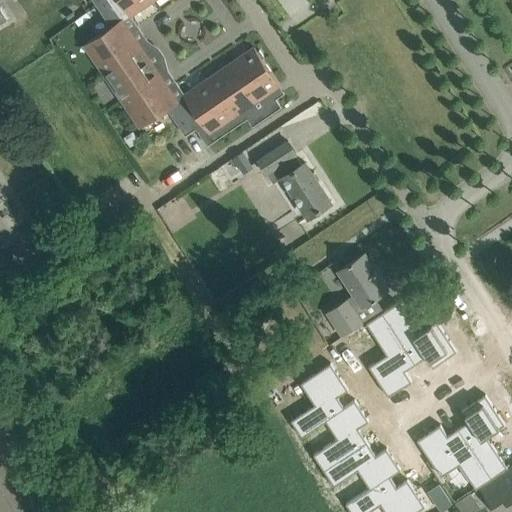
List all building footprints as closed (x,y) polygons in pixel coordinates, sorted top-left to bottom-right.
[(94,0),(111,25),(85,43),(141,126),(168,108),(186,134),(196,127),(208,144),(248,117),(253,125),(282,106),(271,90),(281,83),(263,58),(265,56),(260,49),(258,50),(255,46),(178,99),(123,19),(151,0),(94,0)] [(277,166),(309,215),(331,201),(306,161),(302,164),(295,154),(297,153),(289,140),(259,159),(267,172),(277,166)] [(243,151),(230,155),(236,173),(249,168),(243,151)] [(326,313),(342,337),(364,322),(357,312),(390,290),(366,253),(338,272),(354,295),(326,313)] [(419,332),(399,301),(383,311),(416,362),(427,355),(434,366),(457,350),(437,320),(419,332)] [(405,369),(416,362),(383,311),(367,322),(387,353),(369,365),(389,395),(412,380),(405,369)] [(315,403),(291,419),(302,436),(326,420),(326,419),(345,406),(345,405),(338,396),(349,389),(331,362),(301,382),(315,403)] [(469,420),(459,427),(492,477),(508,467),(488,436),(506,424),(486,393),(462,409),(469,420)] [(314,453),(324,469),(368,440),(359,427),(369,420),(355,398),(345,405),(345,406),(326,419),(326,420),(338,437),(314,453)] [(476,488),(492,477),(459,427),(448,434),(441,423),(418,439),(437,469),(456,457),(476,488)] [(368,440),(324,469),(335,485),(359,469),(370,486),(371,487),(390,474),(391,475),(401,468),(387,447),(377,454),(368,440)] [(482,485),(499,511),(511,511),(511,481),(509,483),(503,473),(508,470),(507,468),(482,485)] [(387,511),(414,511),(425,505),(408,478),(397,485),(391,475),(390,474),(371,487),(370,486),(346,502),(352,511),(367,511),(381,503),(387,511)]
